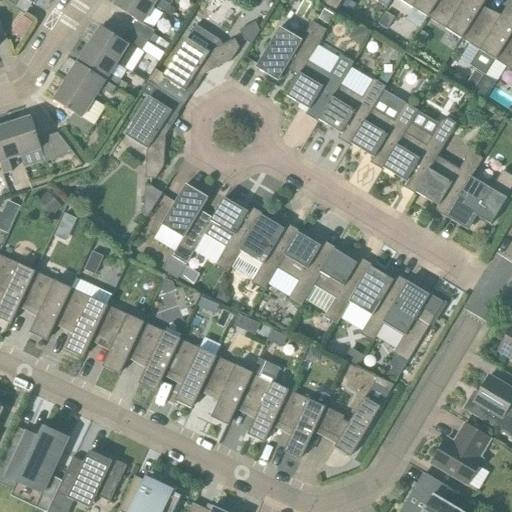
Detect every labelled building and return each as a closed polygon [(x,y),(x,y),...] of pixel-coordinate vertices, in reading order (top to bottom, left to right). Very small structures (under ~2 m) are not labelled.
[(135,19),(128,30),(148,43),(155,32),(143,24),(154,6),(145,0),(119,0),(115,7),(135,19)] [(145,0),(154,6),(155,6),(165,13),(170,5),(161,0),(145,0)] [(357,5),(350,0),(346,0),(342,7),(352,14),(357,5)] [(399,0),(428,18),(438,0),(399,0)] [(438,0),(428,18),(462,39),(480,10),(481,10),(487,0),(464,0),(465,0),(464,0),(438,0)] [(462,39),(495,61),(511,34),(511,6),(509,4),(498,22),(481,10),(480,10),(462,39)] [(176,10),(169,6),(165,13),(172,17),(176,10)] [(334,16),(324,10),(319,19),(328,25),(334,16)] [(394,19),(386,13),(378,25),(387,30),(394,19)] [(34,24),(24,16),(13,32),(24,40),(34,24)] [(239,31),(244,41),(251,45),(260,32),(255,22),(239,31)] [(286,69),(298,76),(299,76),(308,61),(309,62),(327,31),(313,22),(302,41),(280,28),(256,68),(278,82),(286,69)] [(197,26),(164,77),(157,88),(177,100),(183,90),(186,92),(192,96),(199,84),(205,75),(232,61),(240,49),(235,40),(223,46),(221,42),(197,26)] [(369,34),(356,26),(348,39),(361,47),(369,34)] [(102,27),(90,46),(118,63),(129,46),(141,53),(148,43),(128,30),(121,40),(102,27)] [(422,47),(429,36),(421,32),(415,42),(422,47)] [(154,34),(148,43),(154,47),(160,38),(154,34)] [(511,71),(511,34),(495,61),(511,71)] [(154,47),(148,43),(143,51),(159,62),(165,53),(154,47)] [(90,46),(78,64),(116,89),(121,81),(111,74),(118,63),(90,46)] [(306,115),(318,122),(340,85),(341,86),(354,64),(342,56),(330,75),(309,62),(308,61),(299,76),(298,76),(286,96),(309,110),(306,115)] [(78,64),(66,83),(94,100),(101,89),(111,96),(116,89),(78,64)] [(475,89),(484,76),(475,71),(468,82),(467,84),(475,89)] [(377,82),(386,87),(394,73),(382,74),(377,82)] [(488,97),(488,96),(495,86),(483,78),(476,90),(488,97)] [(386,87),(377,82),(374,80),(363,99),(341,86),(340,85),(318,122),(319,123),(320,121),(341,134),(338,139),(350,146),(384,91),(386,87)] [(94,100),(66,83),(55,101),(74,114),(67,124),(88,137),(95,126),(82,119),(94,100)] [(173,112),(170,110),(177,100),(157,88),(151,98),(126,136),(147,150),(146,179),(157,180),(165,167),(166,137),(172,127),(166,123),(173,112)] [(371,163),(383,170),(410,124),(411,125),(419,112),(384,91),(350,146),(351,147),(352,145),(374,158),(371,163)] [(32,118),(11,125),(21,156),(22,156),(26,168),(46,161),(46,163),(74,154),(58,134),(39,140),(32,118)] [(403,187),(415,194),(437,157),(438,158),(451,136),(450,135),(456,125),(448,120),(442,122),(433,138),(411,125),(410,124),(383,170),(383,171),(384,169),(406,182),(403,187)] [(11,125),(0,128),(0,162),(0,163),(1,163),(5,175),(13,172),(9,160),(21,156),(11,125)] [(449,143),(444,156),(462,162),(467,149),(449,143)] [(435,211),(447,218),(472,178),(483,160),(470,152),(459,170),(438,158),(437,157),(415,194),(416,195),(416,193),(438,206),(435,211)] [(472,178),(447,218),(459,226),(467,212),(490,226),(511,189),(511,176),(503,171),(492,190),(472,178)] [(184,239),(172,257),(187,266),(205,235),(204,234),(213,219),(191,206),(199,193),(187,185),(161,225),(184,239)] [(163,194),(152,187),(146,187),(145,207),(152,212),(163,194)] [(62,207),(48,193),(37,202),(52,217),(62,207)] [(228,274),(242,252),(241,252),(263,214),(251,207),(248,212),(225,199),(213,219),(204,234),(205,235),(227,248),(216,266),(228,274)] [(2,213),(15,219),(20,207),(7,201),(2,213)] [(62,222),(73,227),(77,220),(65,214),(62,222)] [(265,291),(278,269),(277,269),(299,231),(287,224),(284,229),(263,216),(264,215),(263,214),(241,252),(242,252),(263,265),(252,283),(265,291)] [(301,308),(314,286),(313,286),(336,248),(324,241),(321,247),(299,234),(300,232),(299,231),(277,269),(278,269),(299,282),(288,301),(289,301),(284,309),(294,315),(299,307),(301,308)] [(337,325),(351,303),(350,303),(372,266),(360,258),(357,264),(335,251),(336,249),(336,248),(313,286),(314,286),(336,299),(325,318),(337,325)] [(93,253),(85,271),(96,275),(104,257),(93,253)] [(0,316),(13,322),(21,304),(21,303),(35,272),(0,255),(0,293),(4,296),(0,304),(0,316)] [(177,282),(186,266),(169,256),(160,271),(177,282)] [(130,281),(137,266),(129,263),(122,277),(130,281)] [(374,342),(385,324),(384,324),(409,283),(396,276),(393,281),(372,268),(373,266),(372,266),(350,303),(351,303),(372,316),(361,335),(374,342)] [(199,274),(187,267),(181,278),(193,285),(199,274)] [(49,339),(58,321),(57,320),(72,289),(35,272),(21,303),(21,304),(41,313),(32,331),(49,339)] [(173,283),(167,280),(162,290),(164,296),(176,291),(173,283)] [(398,379),(408,363),(436,317),(413,303),(421,290),(409,283),(384,324),(385,324),(405,336),(394,354),(396,355),(389,366),(392,369),(389,374),(398,379)] [(232,297),(231,293),(222,288),(216,299),(227,306),(232,297)] [(85,356),(94,338),(93,337),(107,306),(72,289),(57,320),(58,321),(77,330),(68,348),(85,356)] [(204,310),(208,301),(201,298),(197,307),(204,310)] [(122,373),(130,354),(129,354),(144,323),(107,306),(93,337),(94,338),(113,346),(105,365),(122,373)] [(244,332),(249,320),(239,315),(233,327),(244,332)] [(288,328),(293,320),(290,318),(281,320),(280,323),(288,328)] [(158,390),(166,371),(180,340),(144,323),(129,354),(130,354),(149,363),(141,382),(158,390)] [(511,359),(511,329),(499,352),(511,359)] [(288,337),(274,330),(268,342),(282,349),(288,337)] [(194,407),(203,388),(202,388),(217,357),(180,340),(166,371),(186,380),(177,399),(194,407)] [(364,357),(350,348),(343,360),(358,368),(364,357)] [(318,365),(322,354),(311,349),(305,361),(315,366),(318,365)] [(230,424),(239,405),(238,405),(253,374),(217,357),(202,388),(203,388),(222,397),(213,416),(230,424)] [(266,441),(275,422),(274,422),(289,391),(253,374),(238,405),(239,405),(258,414),(249,433),(266,441)] [(511,390),(489,377),(476,400),(472,397),(464,410),(511,437),(511,390)] [(394,386),(377,378),(374,384),(390,393),(394,386)] [(274,422),(275,422),(294,431),(286,450),(303,458),(316,428),(325,408),(289,391),(274,422)] [(345,417),(325,408),(316,428),(340,439),(337,445),(353,455),(381,408),(365,398),(350,424),(343,420),(345,417)] [(465,424),(454,443),(447,439),(432,464),(468,486),(483,460),(480,458),(491,440),(465,424)] [(0,463),(0,484),(15,491),(19,482),(44,494),(69,439),(44,427),(39,438),(17,428),(0,463)] [(56,494),(74,502),(80,489),(110,503),(127,467),(113,460),(111,462),(90,452),(85,463),(73,458),(56,494)] [(462,511),(442,500),(449,488),(426,474),(413,497),(420,501),(416,507),(411,504),(406,511),(462,511)] [(175,494),(177,490),(150,477),(148,483),(135,477),(118,511),(173,511),(181,497),(175,494)]
